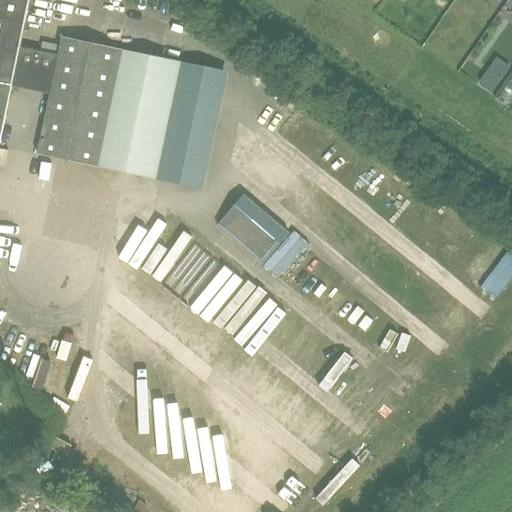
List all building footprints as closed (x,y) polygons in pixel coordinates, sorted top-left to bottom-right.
[(182,56),(163,183),(209,190),(228,63),(182,56)] [(497,57),(480,81),(493,91),(510,66),(497,57)] [(285,175),(275,191),(293,201),(303,185),(285,175)] [(418,211),(400,192),(369,221),(387,241),(418,211)] [(437,231),(418,211),(387,241),(405,260),(437,231)] [(174,235),(195,252),(206,239),(185,222),(174,235)] [(455,250),(437,231),(405,260),(423,280),(455,250)] [(376,252),(358,232),(326,262),(344,281),(376,252)] [(394,271),(376,252),(344,281),(362,300),(394,271)] [(412,290),(394,271),(362,300),(381,320),(412,290)] [(311,312),(293,292),(262,322),(280,341),(311,312)] [(330,331),(311,312),(280,341),(298,361),(330,331)] [(511,328),(501,339),(511,350),(511,372),(511,373),(511,328)] [(348,351),(330,331),(298,361),(316,380),(348,351)] [(475,372),(457,389),(486,419),(492,426),(509,409),(511,412),(511,388),(509,385),(497,396),(475,372)] [(486,419),(451,383),(434,399),(456,423),(444,434),(465,457),(477,446),(468,436),(486,419)] [(408,434),(390,450),(425,487),(442,470),(452,480),(463,469),(442,446),(430,457),(408,434)] [(53,436),(47,447),(65,456),(71,446),(53,436)] [(419,480),(384,444),(367,460),(389,484),(377,495),(392,511),(404,511),(410,507),(401,497),(419,480)]
